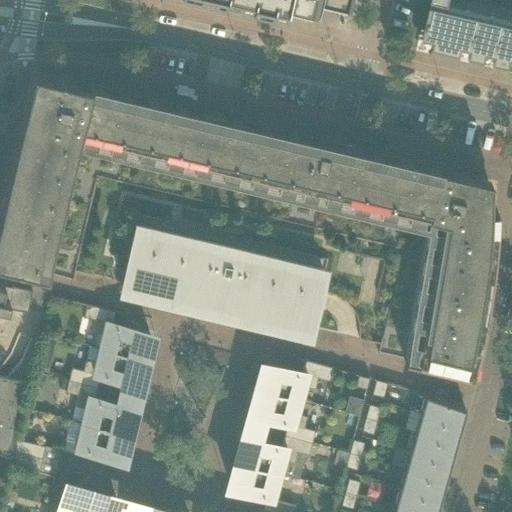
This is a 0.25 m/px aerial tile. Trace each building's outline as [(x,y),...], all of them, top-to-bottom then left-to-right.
[(211,0),(285,17),(288,7),(316,14),(319,3),(349,10),(351,0),(211,0)] [(511,16),(442,0),(432,0),(425,31),(437,33),(435,41),(463,47),(465,40),(474,42),(472,49),(488,53),(489,46),(498,48),(497,55),(511,58),(511,16)] [(489,179),(317,138),(228,117),(227,120),(201,114),(202,111),(31,70),(0,201),(0,262),(72,280),(97,177),(402,249),(377,353),(470,375),(479,337),(482,323),(486,307),(487,296),(489,286),(490,276),(493,256),(494,246),(495,236),(495,226),(496,210),(488,208),(489,179)] [(308,336),(327,258),(137,213),(118,291),(308,336)] [(32,290),(0,282),(0,306),(27,311),(32,290)] [(111,322),(114,310),(85,303),(82,316),(94,319),(91,330),(102,333),(99,347),(142,357),(148,330),(111,322)] [(135,383),(142,357),(99,347),(88,344),(82,369),(70,366),(67,379),(96,385),(98,375),(135,383)] [(317,377),(329,380),(332,367),(304,359),(301,371),(264,361),(257,387),(299,399),(303,385),(314,388),(317,377)] [(366,388),(369,377),(357,374),(354,385),(366,388)] [(26,382),(0,375),(0,452),(9,455),(16,425),(20,408),(26,382)] [(93,396),(96,385),(67,379),(65,391),(76,394),(74,405),(85,408),(82,422),(124,432),(130,405),(93,396)] [(382,396),(387,382),(375,379),(371,393),(382,396)] [(295,412),(299,399),(257,387),(250,413),(287,423),(284,434),(312,442),(315,430),(303,427),(306,415),(295,412)] [(457,422),(462,403),(423,392),(418,412),(457,422)] [(368,403),(364,417),(376,420),(380,406),(368,403)] [(452,441),(457,422),(418,412),(413,430),(452,441)] [(372,434),(376,420),(364,417),(360,430),(372,434)] [(118,458),(124,432),(82,422),(75,448),(118,458)] [(447,459),(452,441),(413,430),(408,449),(447,459)] [(308,454),(312,442),(284,434),(281,445),(244,435),(236,461),(279,473),(283,459),(294,462),(297,451),(308,454)] [(47,447),(47,446),(16,438),(13,451),(41,457),(44,446),(47,447)] [(352,438),(348,451),(348,452),(360,455),(363,442),(352,438)] [(344,466),(348,452),(348,451),(337,448),(333,463),(344,466)] [(442,478),(447,459),(408,449),(403,467),(442,478)] [(38,470),(41,457),(13,451),(10,464),(41,472),(41,471),(38,470)] [(356,469),(360,455),(348,452),(344,466),(356,469)] [(272,497),(279,473),(236,461),(229,487),(266,497),(263,509),(273,511),(292,511),(295,504),(272,497)] [(436,497),(442,478),(403,467),(397,486),(436,497)] [(347,477),(344,491),(355,494),(359,480),(347,477)] [(83,511),(89,491),(63,484),(55,511),(83,511)] [(420,511),(432,511),(436,497),(397,486),(392,504),(420,511)] [(111,511),(115,498),(89,491),(83,511),(111,511)] [(352,507),(355,494),(344,491),(340,504),(352,507)]
